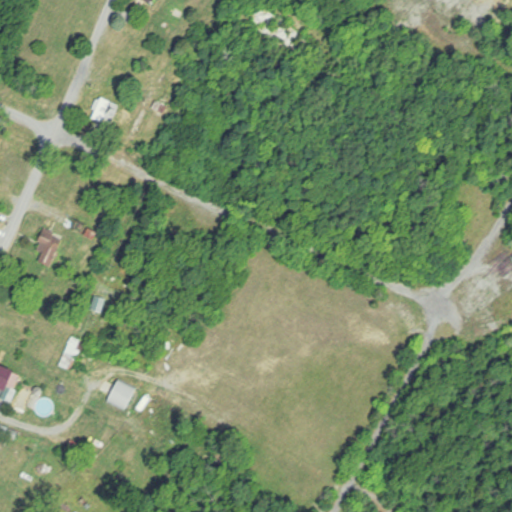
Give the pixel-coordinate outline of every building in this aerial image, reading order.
[(130,62),(113,55),(104,77),(121,84),(130,62)] [(121,106),(104,97),(94,118),(112,126),(121,106)] [(62,244),(45,237),(35,261),(52,268),(62,244)] [(465,288),(482,324),(503,314),(485,278),(465,288)] [(72,370),(85,343),(76,338),(62,365),(72,370)] [(19,374),(0,365),(0,388),(11,394),(19,374)] [(110,402),(128,412),(140,390),(121,380),(110,402)]
